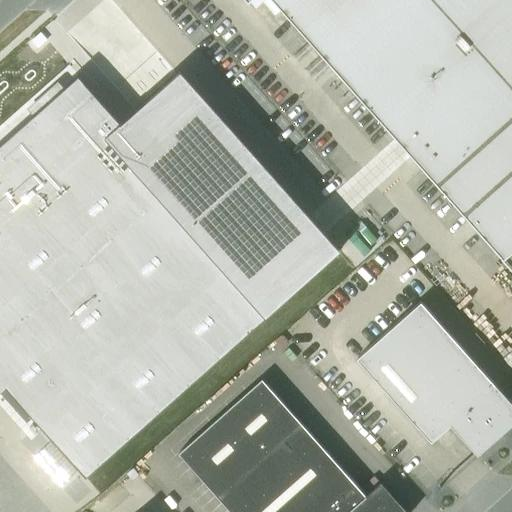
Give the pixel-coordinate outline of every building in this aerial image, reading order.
[(249,0),(272,0),(478,231),(503,258),(511,250),(511,0),(245,0),(247,2),(249,0)] [(0,392),(1,391),(5,387),(85,477),(266,317),(266,316),(340,250),(180,69),(176,72),(175,73),(138,106),(135,109),(134,110),(125,118),(120,122),(78,75),(64,88),(33,115),(0,144),(0,392)] [(477,455),(496,438),(511,423),(511,404),(499,390),(420,301),(357,358),(431,442),(450,425),(477,455)] [(178,453),(230,511),(406,511),(380,482),(365,495),(262,378),(178,453)] [(5,390),(1,394),(27,422),(31,418),(5,390)]
